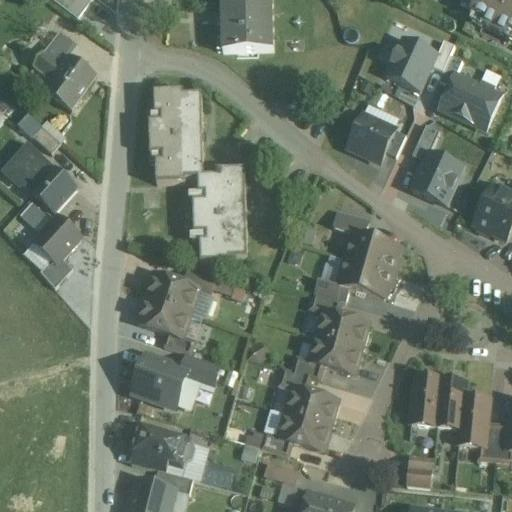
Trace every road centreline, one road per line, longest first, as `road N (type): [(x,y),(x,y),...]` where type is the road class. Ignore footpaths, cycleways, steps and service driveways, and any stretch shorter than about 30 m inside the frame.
road 1 (residential): [(100,511),(128,57)]
road 2 (residential): [(128,57),(192,63),(450,257)]
road 3 (residential): [(450,257),(376,415),(369,458)]
